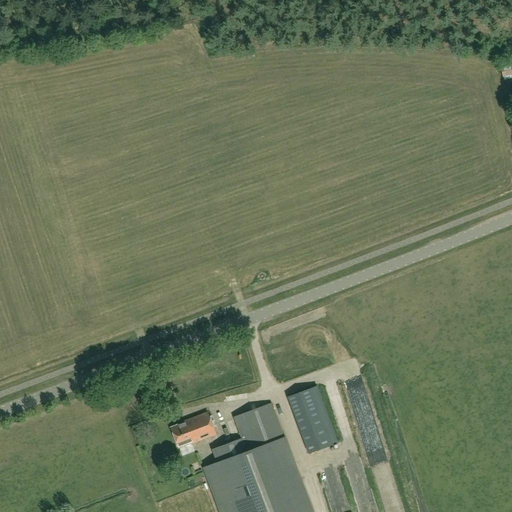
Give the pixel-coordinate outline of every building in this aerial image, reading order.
[(511,63),(500,67),(504,81),(511,79),(511,63)] [(288,397),(309,453),(337,443),(316,386),(288,397)] [(217,462),(204,467),(220,511),(311,511),(300,481),(296,483),(289,463),(293,462),(271,404),(234,418),(242,439),(213,450),(217,462)] [(184,422),(171,427),(179,448),(193,442),(193,444),(216,435),(208,412),(184,421),(184,422)] [(376,469),(387,511),(401,507),(390,465),(376,469)]
